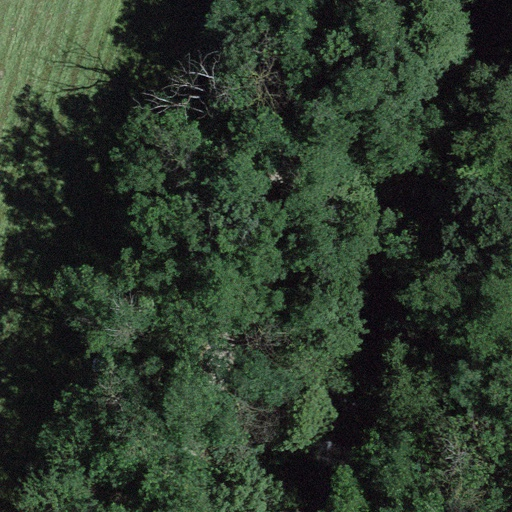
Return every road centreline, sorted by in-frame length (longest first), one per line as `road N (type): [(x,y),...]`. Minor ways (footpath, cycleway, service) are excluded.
road 1 (track): [(331,0),(174,511)]
road 2 (track): [(473,511),(511,371)]
